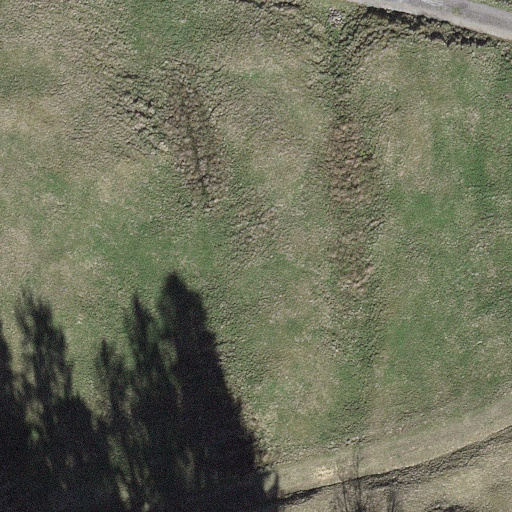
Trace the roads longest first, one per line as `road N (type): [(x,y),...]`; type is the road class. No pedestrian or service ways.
road 1 (track): [(193,511),(333,480),(511,408)]
road 2 (track): [(511,23),(389,0)]
